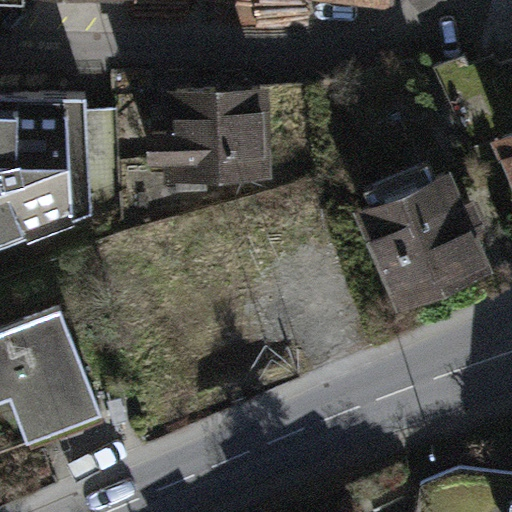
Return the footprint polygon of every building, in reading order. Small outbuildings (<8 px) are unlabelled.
[(276,178),(276,88),(147,88),(148,164),(172,164),(172,180),(276,178)] [(0,94),(0,252),(99,216),(98,96),(0,94)] [(511,135),(499,140),(511,175),(511,135)] [(503,276),(462,166),(360,204),(402,312),(503,276)] [(301,353),(267,261),(186,290),(166,238),(103,262),(124,322),(177,301),(209,386),(301,353)] [(116,414),(73,303),(0,331),(0,406),(23,397),(39,443),(116,414)]
